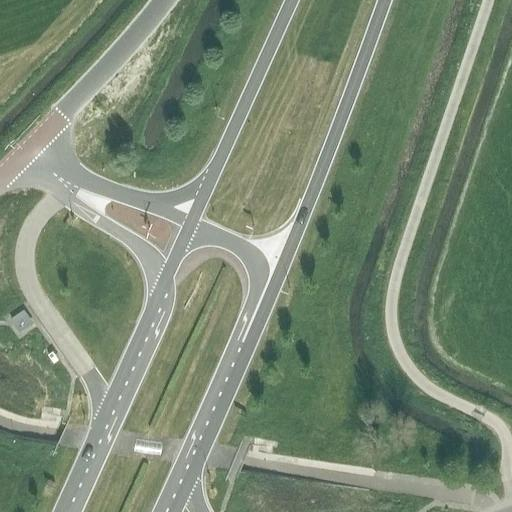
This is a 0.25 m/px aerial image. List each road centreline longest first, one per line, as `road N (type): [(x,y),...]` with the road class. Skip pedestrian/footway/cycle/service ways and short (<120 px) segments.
road 1 (track): [(511,502),(503,429),(414,372),(401,359),(393,326),(393,286),(489,0)]
road 2 (trunk): [(256,324),(385,0)]
road 3 (unknown): [(101,423),(95,391),(28,275),(30,242),(75,188)]
road 4 (trunk): [(292,0),(190,226)]
road 5 (trunk): [(163,286),(60,511)]
road 6 (tertiary): [(20,155),(166,0)]
road 7 (trunk): [(174,511),(256,324)]
road 8 (trunk): [(256,324),(260,277),(252,261),(190,226)]
road 9 (tertiary): [(75,188),(100,221),(149,256),(163,286)]
road 10 (tertiary): [(190,226),(75,188)]
